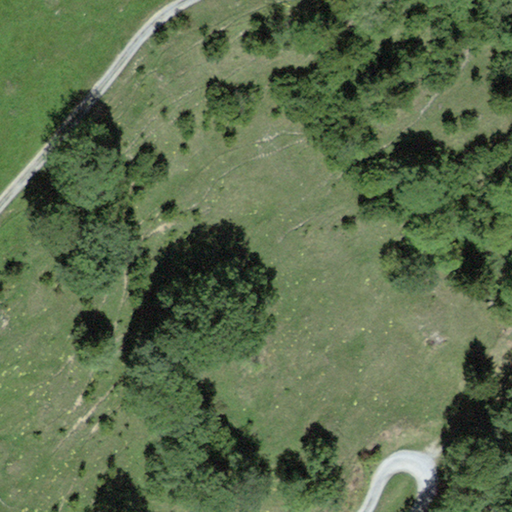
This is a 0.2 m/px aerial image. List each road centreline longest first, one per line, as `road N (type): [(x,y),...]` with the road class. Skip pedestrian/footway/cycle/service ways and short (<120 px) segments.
road 1 (track): [(192,0),(154,18),(0,198)]
road 2 (track): [(411,511),(424,471),(413,461),(380,475),(362,511)]
